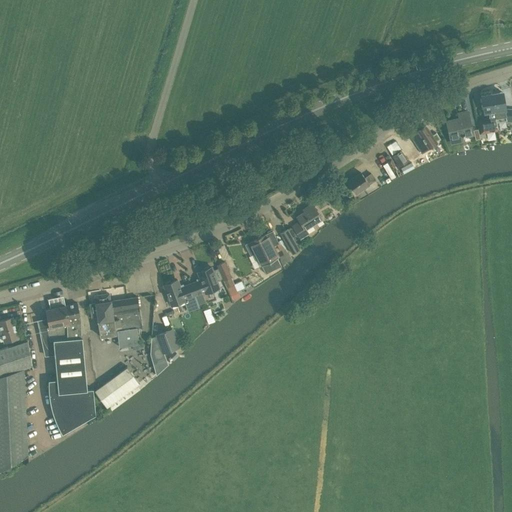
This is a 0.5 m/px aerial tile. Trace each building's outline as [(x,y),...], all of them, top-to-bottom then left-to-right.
[(511,119),(511,109),(505,108),(502,91),(491,93),(496,121),(506,119),(511,119)] [(496,121),(491,93),(481,95),(484,113),(488,112),(489,117),(478,119),(481,133),(498,130),(496,121)] [(446,121),(448,128),(451,143),(463,140),(462,136),(472,134),(467,111),(458,114),(459,118),(446,121)] [(437,143),(436,142),(440,139),(436,133),(432,135),(425,126),(411,136),(422,153),(437,143)] [(399,165),(407,160),(401,150),(392,156),(399,165)] [(355,193),(375,179),(371,173),(364,178),(360,172),(347,181),(355,193)] [(306,229),(322,219),(312,203),(303,209),(304,211),(297,216),(300,221),(292,225),(300,238),(308,233),(306,229)] [(289,246),(295,242),(292,237),(288,230),(287,228),(281,232),(289,246)] [(274,268),(282,265),(272,245),(278,242),(272,230),(259,237),(274,268)] [(274,268),(259,237),(245,244),(251,255),(255,253),(265,273),(274,268)] [(289,246),(293,253),(299,249),(295,242),(289,246)] [(225,261),(216,265),(218,268),(222,278),(223,280),(224,279),(231,276),(225,261)] [(219,287),(217,281),(222,278),(218,268),(213,270),(211,266),(210,267),(209,266),(204,267),(204,269),(198,271),(201,279),(190,283),(194,294),(205,290),(205,292),(219,287)] [(234,284),(231,276),(224,279),(227,287),(234,284)] [(194,294),(190,283),(180,287),(177,279),(171,281),(170,280),(165,282),(166,283),(164,284),(171,305),(185,300),(184,298),(194,294)] [(137,310),(136,306),(139,306),(137,296),(126,298),(110,300),(109,293),(95,295),(96,302),(89,303),(91,317),(97,316),(100,336),(117,333),(119,346),(139,343),(137,327),(142,327),(139,310),(137,310)] [(67,320),(67,323),(69,322),(70,324),(67,324),(68,338),(81,337),(81,336),(80,317),(77,302),(68,304),(71,320),(67,320)] [(71,320),(68,304),(66,305),(66,304),(46,309),(48,320),(49,326),(67,323),(67,320),(71,320)] [(24,367),(31,365),(27,340),(20,342),(12,317),(0,320),(0,326),(4,341),(12,339),(14,344),(0,348),(0,470),(27,455),(24,367)] [(46,326),(49,326),(48,320),(38,322),(45,355),(54,354),(58,391),(49,393),(54,416),(63,434),(96,414),(93,388),(87,389),(82,336),(81,336),(81,337),(68,338),(54,339),(54,340),(49,341),(46,326)] [(162,353),(179,347),(172,327),(155,334),(162,353)] [(126,367),(95,390),(107,407),(139,383),(126,367)]
